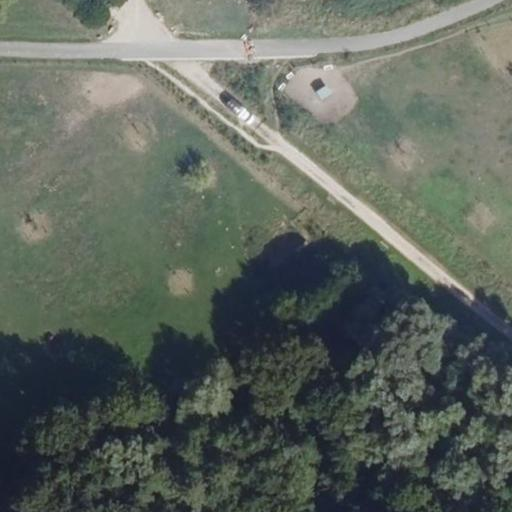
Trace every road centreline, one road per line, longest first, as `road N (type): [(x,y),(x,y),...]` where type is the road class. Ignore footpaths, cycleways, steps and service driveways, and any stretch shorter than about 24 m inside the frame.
road 1 (track): [(511,334),(112,0)]
road 2 (unclassified): [(487,0),(365,44),(0,48)]
